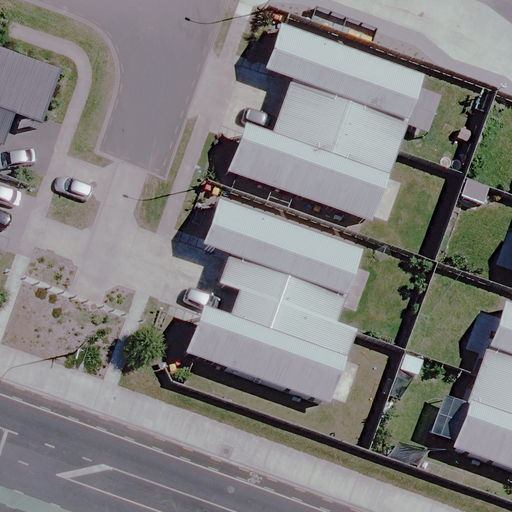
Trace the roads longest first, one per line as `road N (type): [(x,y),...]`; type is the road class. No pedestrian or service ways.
road 1 (secondary): [(197,511),(94,474),(35,466)]
road 2 (residential): [(130,156),(80,296)]
road 3 (residential): [(178,23),(130,156)]
